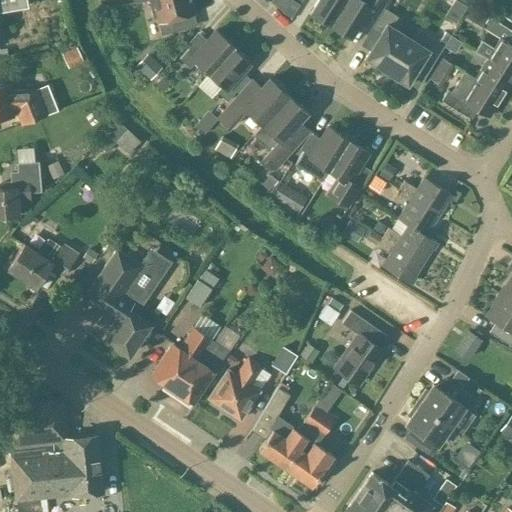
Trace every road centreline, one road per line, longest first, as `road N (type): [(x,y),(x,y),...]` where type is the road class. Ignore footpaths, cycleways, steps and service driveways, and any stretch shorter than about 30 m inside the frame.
road 1 (residential): [(319,511),(462,291),(492,222)]
road 2 (secondary): [(263,511),(0,332)]
road 3 (residential): [(239,0),(317,73),(484,178)]
